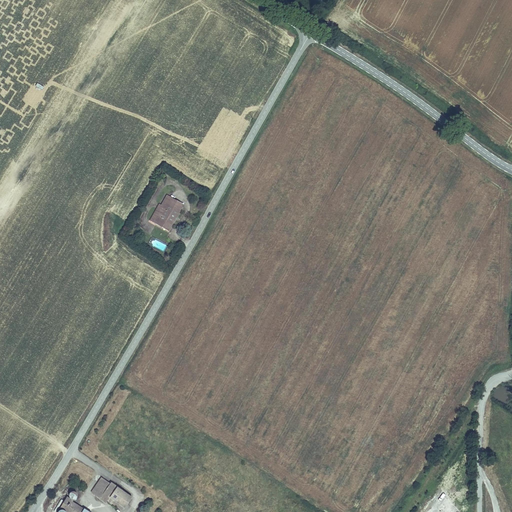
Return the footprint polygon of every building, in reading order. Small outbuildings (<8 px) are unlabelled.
[(154,218),(148,228),(166,237),(180,212),(175,210),(173,214),(166,211),(169,206),(164,203),(155,219),(154,218)] [(175,210),(169,206),(166,211),(173,214),(175,210)] [(101,477),(91,492),(106,503),(110,497),(124,508),(132,498),(111,482),(110,483),(101,477)] [(70,498),(74,500),(76,499),(77,496),(76,493),(74,492),(72,492),(70,493),(69,495),(70,498)] [(89,511),(73,501),(74,500),(70,498),(67,496),(57,511),(89,511)]
